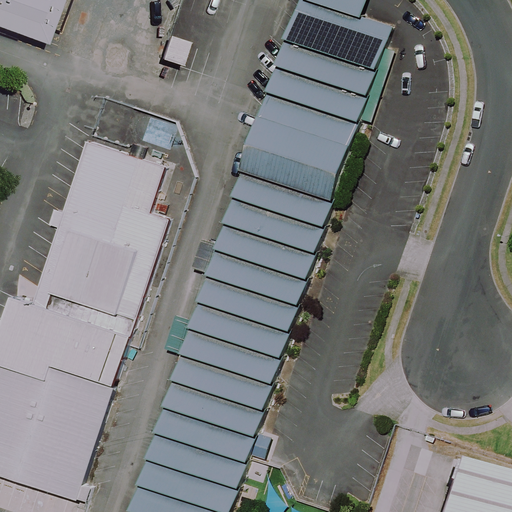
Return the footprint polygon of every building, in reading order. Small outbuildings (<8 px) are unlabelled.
[(60,0),(0,0),(0,28),(44,45),(60,0)] [(302,0),(132,511),(235,511),(397,26),(365,16),(370,0),(302,0)] [(213,20),(180,9),(171,37),(167,37),(159,60),(180,67),(178,74),(190,78),(200,49),(203,49),(213,20)] [(162,34),(151,30),(142,58),(153,61),(162,34)] [(37,304),(135,336),(174,219),(153,212),(168,167),(91,142),(37,304)] [(37,304),(14,296),(0,338),(0,472),(80,499),(135,336),(37,304)] [(511,511),(511,477),(456,460),(439,511),(511,511)]
